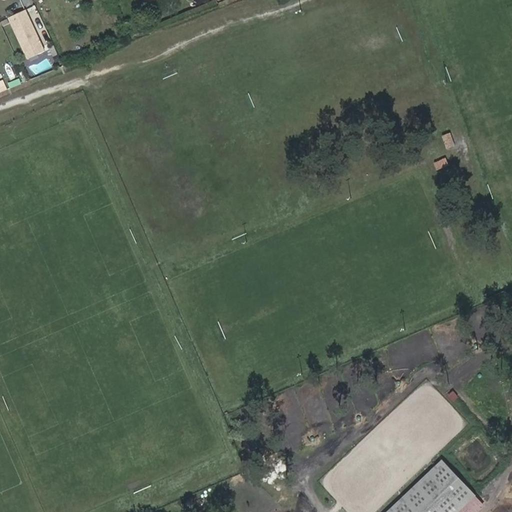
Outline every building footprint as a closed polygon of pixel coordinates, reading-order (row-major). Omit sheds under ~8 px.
[(9,18),(28,60),(45,52),(40,43),(39,44),(37,41),(39,40),(26,11),(9,18)] [(11,88),(21,83),(19,78),(8,83),(11,88)] [(451,132),(442,135),(446,149),(455,146),(451,132)] [(434,162),(437,170),(449,165),(446,157),(434,162)] [(447,461),(391,511),(463,511),(480,497),(447,461)]
